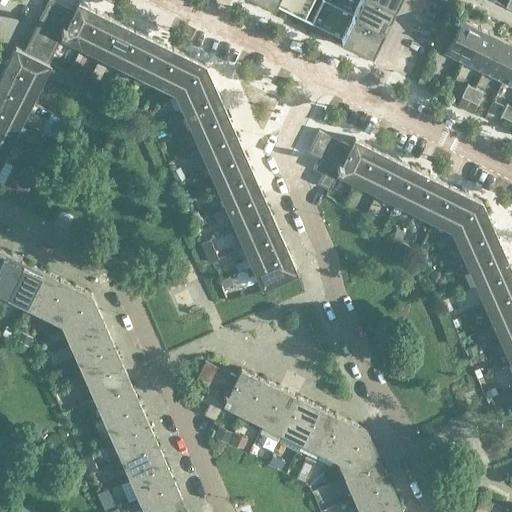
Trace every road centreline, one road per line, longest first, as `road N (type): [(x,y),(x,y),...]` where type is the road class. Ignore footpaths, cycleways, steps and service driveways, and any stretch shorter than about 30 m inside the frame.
road 1 (residential): [(441,511),(282,145),(319,75)]
road 2 (residential): [(216,511),(111,269),(0,214)]
road 3 (unclassified): [(511,169),(367,99)]
road 4 (unclassified): [(319,75),(208,21)]
